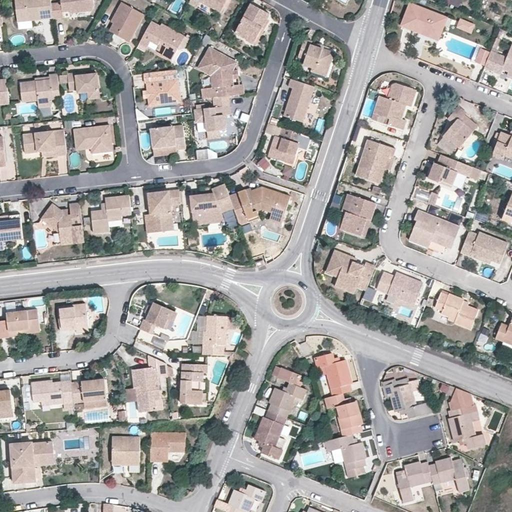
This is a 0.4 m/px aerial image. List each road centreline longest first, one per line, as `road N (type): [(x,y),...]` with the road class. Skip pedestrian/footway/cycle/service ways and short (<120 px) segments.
road 1 (residential): [(439,79),(390,245),(511,299)]
road 2 (residential): [(296,9),(243,155),(213,168),(133,176)]
road 3 (residential): [(133,176),(116,65),(87,52),(0,62)]
road 4 (residential): [(366,46),(304,246)]
road 5 (residential): [(0,367),(78,361),(101,348),(120,313),(116,271)]
road 6 (residential): [(0,504),(109,493),(172,511)]
road 7 (residential): [(511,396),(357,332)]
road 8 (residential): [(357,332),(387,444),(423,435)]
road 9 (residential): [(133,176),(0,192)]
